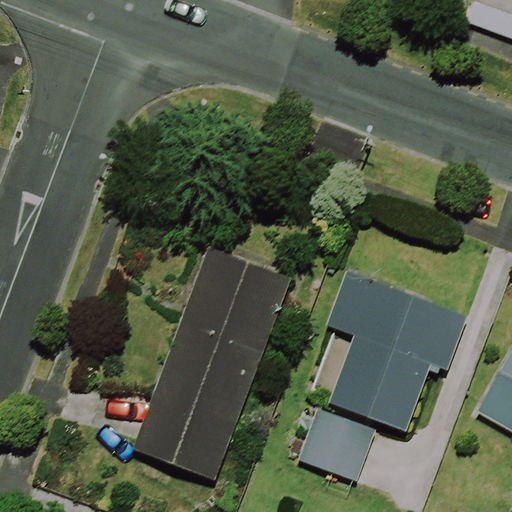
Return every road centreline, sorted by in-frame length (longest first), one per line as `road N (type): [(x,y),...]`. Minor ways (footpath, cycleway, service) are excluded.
road 1 (residential): [(511,146),(117,3)]
road 2 (residential): [(117,3),(0,316)]
